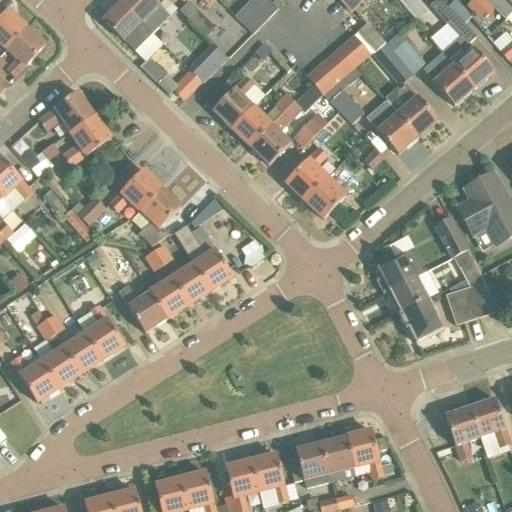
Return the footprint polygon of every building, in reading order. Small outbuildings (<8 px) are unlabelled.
[(153,0),(125,0),(121,4),(153,36),(171,17),(153,0)] [(266,0),(252,0),(235,18),(254,37),(278,11),(266,0)] [(340,0),(352,12),(364,0),(340,0)] [(438,0),(430,8),(458,39),(459,41),(454,45),(442,56),(453,67),(474,92),(494,74),(469,45),(477,39),(471,31),(465,25),(448,9),(438,0)] [(474,15),(487,2),(485,0),(474,0),(467,8),(474,15)] [(487,2),(474,15),(482,23),(495,10),(487,2)] [(189,3),(179,13),(180,13),(206,39),(214,31),(216,30),(189,3)] [(121,4),(103,22),(136,53),(153,36),(121,4)] [(0,44),(8,52),(28,30),(10,13),(0,23),(0,44)] [(480,29),(482,23),(475,16),(472,20),(480,29)] [(46,47),(28,30),(8,52),(18,61),(7,73),(15,80),(26,68),(46,47)] [(399,35),(387,46),(389,48),(394,53),(406,43),(399,35)] [(344,47),(361,65),(371,56),(355,38),(344,47)] [(406,42),(406,43),(394,53),(393,54),(413,78),(427,66),(406,42)] [(511,58),(511,42),(500,53),(508,62),(511,58)] [(263,63),(271,55),(273,53),(265,45),(263,46),(255,54),(263,63)] [(206,54),(189,72),(191,73),(202,84),(203,85),(204,84),(220,68),(229,59),(228,58),(215,46),(206,54)] [(351,74),(356,69),(361,65),(344,47),(335,55),(351,74)] [(413,78),(393,54),(383,62),(380,65),(401,89),(413,78)] [(352,75),(351,74),(335,55),(325,63),(342,83),(352,75)] [(316,71),(332,89),(323,97),(352,128),(365,115),(344,92),(361,76),(356,69),(351,74),(352,75),(342,83),(325,63),(316,71)] [(431,65),(423,73),(455,108),(474,92),(453,67),(442,76),(432,65),(431,65)] [(168,77),(159,68),(149,78),(158,87),(168,77)] [(332,89),(316,71),(307,78),(323,97),(332,89)] [(202,84),(191,73),(174,90),(185,101),(202,84)] [(0,96),(9,87),(0,78),(0,96)] [(243,99),(250,91),(254,87),(247,79),(213,113),(232,132),(254,109),(243,99)] [(406,86),(398,93),(387,103),(418,139),(438,122),(406,86)] [(71,134),(95,118),(79,95),(39,122),(47,134),(63,123),(71,134)] [(295,104),(287,96),(265,120),(254,109),(232,132),(251,150),(295,104)] [(418,139),(387,103),(386,102),(366,120),(398,157),(418,139)] [(295,104),(251,150),(270,168),(291,145),(280,135),(303,111),(295,104)] [(95,118),(71,134),(79,146),(63,157),(71,168),(111,140),(95,118)] [(323,132),(313,121),(293,140),(304,151),(323,132)] [(54,147),(43,154),(49,162),(59,155),(54,147)] [(30,150),(21,159),(32,171),(41,162),(30,150)] [(305,203),(327,180),(316,170),(327,158),(320,151),(287,185),(305,203)] [(376,152),(365,163),(374,172),(384,161),(376,152)] [(1,159),(0,160),(0,196),(4,200),(15,190),(22,199),(25,202),(34,195),(1,159)] [(51,171),(46,163),(34,172),(39,179),(51,171)] [(162,191),(144,172),(110,207),(118,214),(129,202),(140,213),(162,191)] [(511,208),(494,176),(466,192),(472,202),(459,209),(475,238),(474,238),(483,254),(511,238),(511,208)] [(346,199),(327,180),(305,203),(324,221),(346,199)] [(162,191),(140,213),(151,223),(145,230),(139,236),(152,249),(170,237),(162,229),(181,209),(162,191)] [(72,212),(68,215),(51,195),(43,202),(56,216),(58,215),(62,220),(64,219),(87,244),(95,237),(72,212)] [(0,219),(0,203),(4,200),(0,196),(0,235),(7,243),(15,235),(0,219)] [(107,211),(93,199),(77,215),(90,228),(107,211)] [(208,211),(209,214),(212,219),(222,213),(217,206),(208,211)] [(14,211),(4,219),(12,230),(23,223),(14,211)] [(454,260),(468,253),(451,221),(436,229),(448,249),(449,249),(454,260)] [(216,253),(201,229),(192,235),(187,227),(175,236),(194,267),(211,293),(233,279),(216,253)] [(399,256),(413,250),(409,239),(395,244),(399,256)] [(252,268),(266,258),(262,247),(260,248),(255,242),(241,251),(246,258),(244,266),(252,268)] [(378,252),(386,266),(396,261),(389,248),(388,247),(378,252)] [(155,254),(164,268),(174,262),(165,248),(164,249),(155,254)] [(415,250),(378,270),(382,279),(377,282),(385,296),(390,293),(417,279),(427,274),(415,250)] [(468,253),(454,260),(460,270),(473,263),(468,253)] [(86,261),(92,272),(103,265),(96,254),(86,261)] [(145,261),(154,274),(164,268),(155,254),(145,261)] [(211,293),(194,267),(173,281),(189,307),(211,293)] [(21,275),(10,283),(18,294),(29,287),(21,275)] [(390,293),(401,315),(399,317),(399,318),(429,302),(417,279),(390,293)] [(151,295),(167,321),(189,307),(173,281),(151,295)] [(501,313),(486,286),(471,290),(481,320),(501,313)] [(151,295),(138,303),(129,289),(120,295),(146,335),(167,321),(151,295)] [(471,290),(470,290),(447,297),(456,328),(481,320),(471,290)] [(399,318),(407,332),(409,330),(417,345),(444,331),(429,302),(399,318)] [(99,309),(90,315),(99,329),(86,337),(103,362),(125,348),(99,309)] [(39,314),(31,319),(54,357),(43,365),(59,391),(81,377),(64,351),(63,352),(54,338),(46,324),(39,314)] [(66,331),(57,317),(46,324),(54,338),(66,331)] [(64,351),(81,377),(103,362),(86,337),(64,351)] [(43,365),(30,373),(20,358),(11,364),(37,405),(59,391),(43,365)] [(496,401),(471,410),(481,440),(495,435),(500,451),(511,447),(496,401)] [(471,410),(446,418),(456,448),(462,464),(472,460),(466,445),(481,440),(471,410)] [(373,433),(346,439),(354,470),(370,466),(374,482),(384,479),(378,453),(375,442),(373,433)] [(346,439),(322,446),(330,476),(354,470),(346,439)] [(375,442),(378,453),(391,450),(386,440),(386,439),(375,442)] [(322,446),(296,452),(303,483),(305,491),(331,485),(329,476),(330,476),(322,446)] [(277,457),(252,463),(260,494),(274,491),(276,499),(278,507),(289,504),(277,457)] [(252,463),(226,470),(237,511),(247,511),(244,498),(260,494),(252,463)] [(215,511),(207,475),(181,481),(188,511),(191,511),(204,509),(204,511),(215,511)] [(188,511),(181,481),(156,488),(161,511),(188,511)] [(141,511),(136,493),(111,499),(114,511),(141,511)] [(336,502),(339,511),(354,508),(352,498),(336,502)] [(114,511),(111,499),(85,506),(86,511),(114,511)] [(336,502),(320,506),(321,511),(337,511),(339,511),(336,502)] [(390,511),(388,502),(374,505),(375,511),(390,511)] [(466,509),(466,511),(483,511),(480,503),(466,509)]
